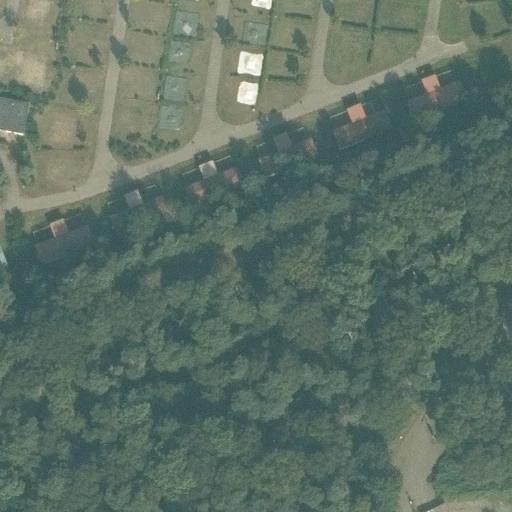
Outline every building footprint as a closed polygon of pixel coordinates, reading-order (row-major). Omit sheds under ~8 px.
[(458,11),(458,26),(500,27),(500,12),(458,11)] [(480,63),(511,52),(511,44),(509,37),(475,48),(480,63)] [(477,87),(511,80),(511,65),(474,72),(477,87)] [(412,121),(465,101),(458,81),(451,84),(448,75),(435,80),(434,77),(419,82),(424,96),(405,103),(412,121)] [(0,130),(22,136),(29,105),(0,98),(0,130)] [(349,125),(331,132),(338,151),(391,130),(384,112),(365,119),(359,105),(344,111),(349,125)] [(287,135),(291,146),(307,140),(303,129),(287,135)] [(262,172),(316,158),(312,141),(289,147),(286,137),(255,145),(262,172)] [(188,207),(243,189),(237,169),(216,176),(211,163),(196,168),(201,183),(182,189),(188,207)] [(137,192),(141,203),(156,199),(152,187),(137,192)] [(167,218),(160,198),(141,205),(136,192),(122,197),(127,210),(107,217),(114,237),(167,218)] [(62,220),(48,225),(53,239),(32,247),(39,265),(94,243),(86,225),(67,233),(62,220)]
